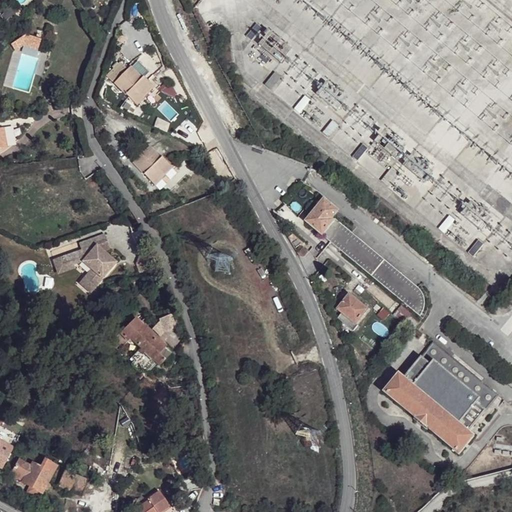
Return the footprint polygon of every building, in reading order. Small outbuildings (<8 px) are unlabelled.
[(252,41),(262,28),(257,24),(246,37),(252,41)] [(22,44),(26,35),(11,45),(14,50),(22,44)] [(26,35),(22,44),(38,49),(41,40),(26,35)] [(143,79),(131,67),(115,83),(138,106),(145,99),(145,98),(155,88),(144,77),(143,79)] [(271,90),(282,78),(275,72),(265,85),(271,90)] [(300,113),(310,101),(305,96),(294,109),(300,113)] [(329,138),(339,126),(333,120),(322,133),(329,138)] [(368,148),(363,144),(352,157),(358,161),(368,148)] [(150,147),(133,162),(155,186),(163,179),(162,178),(173,168),(163,158),(161,159),(150,147)] [(387,186),(398,172),(392,167),(381,181),(387,186)] [(419,289),(335,219),(334,220),(332,219),(338,211),(324,200),(305,223),(321,236),(322,235),(420,317),(423,313),(424,310),(425,303),(424,299),(423,295),(419,289)] [(444,233),(455,220),(449,216),(439,229),(444,233)] [(79,244),(82,251),(96,246),(103,252),(110,249),(104,235),(79,244)] [(473,257),(484,244),(478,240),(468,253),(473,257)] [(82,251),(63,258),(65,262),(69,266),(74,264),(81,262),(91,270),(80,283),(91,292),(116,263),(103,252),(96,246),(82,251)] [(305,257),(309,252),(303,247),(298,253),(299,256),(301,257),(304,257),(305,257)] [(144,254),(139,256),(135,264),(136,265),(138,273),(145,271),(146,262),(144,254)] [(63,258),(54,261),(58,274),(75,268),(74,264),(69,266),(65,262),(63,258)] [(368,310),(349,295),(337,309),(342,313),(337,318),(353,331),(358,325),(356,324),(368,310)] [(135,317),(110,343),(119,351),(131,339),(141,348),(132,358),(146,371),(155,362),(159,366),(165,360),(158,354),(166,346),(144,324),(143,325),(135,317)] [(498,396),(434,343),(420,360),(413,368),(404,379),(399,374),(384,392),(415,418),(414,419),(427,430),(428,429),(459,454),(474,437),(468,432),(498,396)] [(413,368),(420,360),(417,358),(411,366),(413,368)] [(198,437),(174,452),(178,458),(202,443),(198,437)] [(30,466),(19,460),(11,475),(23,481),(22,482),(30,486),(41,492),(42,493),(45,488),(47,490),(50,485),(47,483),(56,467),(44,460),(40,466),(32,462),(30,466)] [(88,467),(75,460),(71,473),(84,478),(88,467)] [(84,478),(71,473),(65,471),(59,487),(81,495),(87,479),(84,478)] [(41,492),(30,486),(26,493),(37,499),(41,492)] [(148,500),(131,511),(175,511),(170,505),(169,506),(159,491),(148,499),(148,500)]
